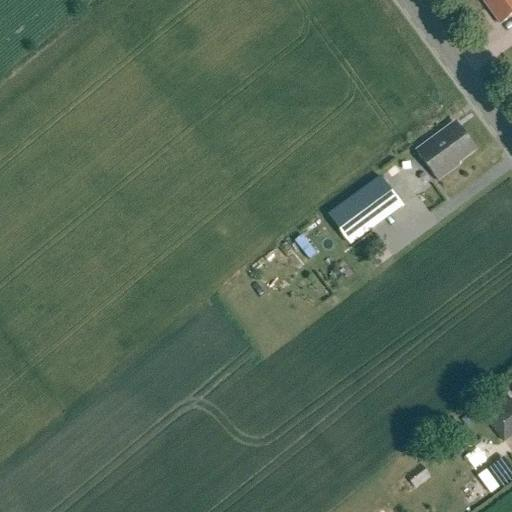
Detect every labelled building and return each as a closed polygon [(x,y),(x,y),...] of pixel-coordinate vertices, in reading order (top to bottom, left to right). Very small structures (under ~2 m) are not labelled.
[(511,0),(481,0),(500,25),(511,16),(511,0)] [(457,162),(475,149),(461,129),(455,133),(450,125),(416,150),(437,179),(458,164),(457,162)] [(383,222),(370,205),(389,191),(380,179),(328,217),(350,247),(383,222)] [(511,399),(486,420),(499,438),(511,428),(511,399)] [(415,490),(430,479),(422,467),(406,478),(415,490)]
